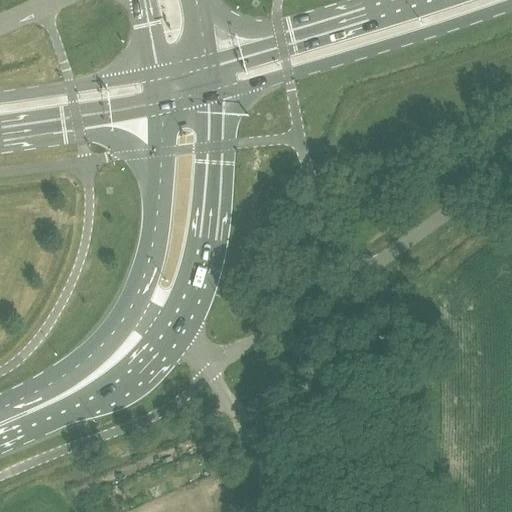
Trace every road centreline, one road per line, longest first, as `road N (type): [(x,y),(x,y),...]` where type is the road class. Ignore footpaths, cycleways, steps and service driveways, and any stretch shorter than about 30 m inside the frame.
road 1 (unclassified): [(511,170),(211,371)]
road 2 (primary): [(207,96),(511,5)]
road 3 (primary): [(166,328),(183,298),(201,228),(207,96)]
road 4 (primary): [(407,0),(204,62)]
road 5 (primary): [(162,107),(157,226),(129,308)]
road 6 (primary): [(0,442),(115,384),(166,328)]
road 7 (primary): [(129,308),(93,353),(0,405)]
road 8 (tertiary): [(0,132),(162,107)]
road 9 (tertiary): [(157,73),(0,98)]
road 10 (unclassified): [(272,511),(265,475),(211,371)]
